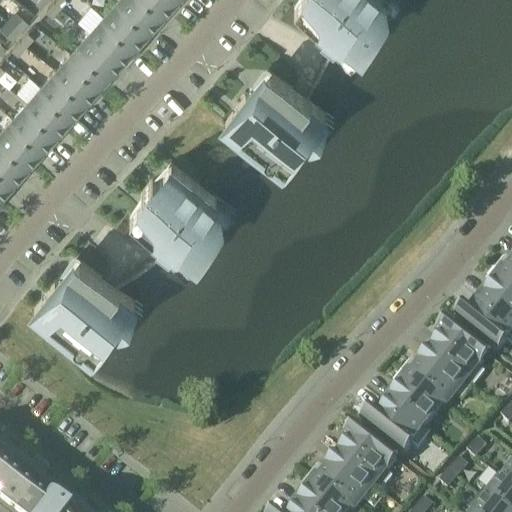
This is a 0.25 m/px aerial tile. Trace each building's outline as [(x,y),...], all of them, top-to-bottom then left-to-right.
[(49,0),(38,0),(35,3),(41,9),(49,0)] [(55,0),(52,4),(59,10),(67,0),(55,0)] [(147,23),(118,0),(116,0),(105,14),(104,13),(102,15),(133,39),(136,41),(144,30),(143,29),(147,23)] [(118,0),(147,23),(150,25),(159,14),(157,13),(162,7),(152,0),(118,0)] [(152,0),(162,7),(165,9),(171,0),(152,0)] [(353,54),(356,49),(395,1),(393,0),(299,0),(294,6),(316,24),(316,25),(337,42),(339,43),(347,49),(353,54)] [(59,10),(52,4),(44,15),(51,20),(59,10)] [(133,39),(102,15),(90,31),(124,59),(132,48),(128,45),(133,39)] [(23,17),(14,26),(20,32),(29,23),(23,17)] [(20,32),(14,26),(5,35),(12,40),(20,32)] [(124,59),(90,31),(76,49),(106,73),(112,66),(116,69),(124,59)] [(33,37),(27,32),(20,41),(26,46),(33,37)] [(18,55),(23,49),(26,46),(20,41),(12,49),(18,55)] [(55,68),(54,70),(84,94),(87,96),(96,85),(94,84),(100,76),(69,52),(56,69),(55,68)] [(41,84),(39,86),(70,110),(73,112),(81,101),(80,100),(84,94),(54,70),(42,85),(41,84)] [(228,124),(255,145),(262,151),(264,156),(268,160),(274,160),(285,169),(326,116),(308,102),(271,72),(270,72),(257,88),(254,87),(251,88),(225,121),(228,124)] [(26,100),(25,102),(56,126),(58,128),(67,117),(65,116),(70,110),(39,86),(27,101),(26,100)] [(12,116),(11,118),(41,142),(44,144),(53,133),(51,132),(56,126),(25,102),(13,117),(12,116)] [(0,137),(27,158),(29,160),(38,149),(36,148),(41,142),(11,118),(0,131),(0,137)] [(27,158),(0,137),(0,164),(12,174),(15,176),(24,166),(22,164),(27,158)] [(154,178),(151,180),(142,191),(140,195),(143,198),(130,215),(129,215),(152,233),(173,250),(174,251),(175,251),(189,262),(230,209),(226,206),(201,186),(171,162),(158,179),(154,178)] [(0,192),(1,193),(9,182),(8,180),(12,174),(0,164),(0,192)] [(79,259),(66,275),(63,274),(60,276),(34,309),(37,311),(38,312),(47,319),(71,338),(73,344),(77,347),(83,348),(94,356),(135,303),(118,289),(80,259),(79,259)] [(511,264),(511,266),(507,263),(506,262),(506,261),(505,261),(504,261),(502,261),(501,262),(495,271),(511,284),(511,264)] [(490,285),(478,300),(511,326),(511,284),(495,271),(488,280),(487,281),(487,282),(487,283),(487,284),(488,284),(488,285),(489,285),(490,285)] [(511,336),(511,326),(478,300),(467,314),(463,311),(454,323),(495,356),(511,336)] [(428,355),(465,384),(487,359),(445,326),(436,338),(439,341),(428,355)] [(407,366),(400,375),(444,409),(465,384),(428,355),(417,369),(412,365),(410,365),(408,365),(407,366)] [(444,409),(400,375),(393,383),(393,384),(393,385),(393,386),(394,387),(394,388),(395,388),(384,403),(423,434),(444,409)] [(505,398),(498,392),(490,402),(497,408),(505,398)] [(423,434),(384,403),(373,417),(369,414),(359,426),(401,459),(423,434)] [(507,426),(511,421),(511,407),(499,419),(507,426)] [(347,445),(336,459),(373,489),(395,463),(353,430),(343,443),(347,445)] [(473,462),(485,449),(476,441),(465,454),(473,462)] [(315,471),(308,479),(349,511),(353,511),(373,489),(336,459),(325,474),(321,471),(320,470),(318,470),(317,470),(316,470),(315,471)] [(448,473),(456,480),(466,469),(458,461),(448,473)] [(511,470),(502,482),(511,490),(511,470)] [(456,480),(448,473),(437,484),(446,492),(456,480)] [(511,511),(511,490),(502,482),(497,478),(484,493),(490,497),(485,503),(496,511),(511,511)] [(349,511),(308,479),(301,488),(301,489),(301,490),(301,491),(301,492),(302,492),(302,493),(303,493),(292,508),(297,511),(349,511)] [(70,511),(60,500),(50,511),(38,511),(0,481),(0,511),(70,511)] [(496,511),(485,503),(480,498),(468,511),(496,511)] [(423,501),(413,511),(428,511),(432,508),(423,501)]
